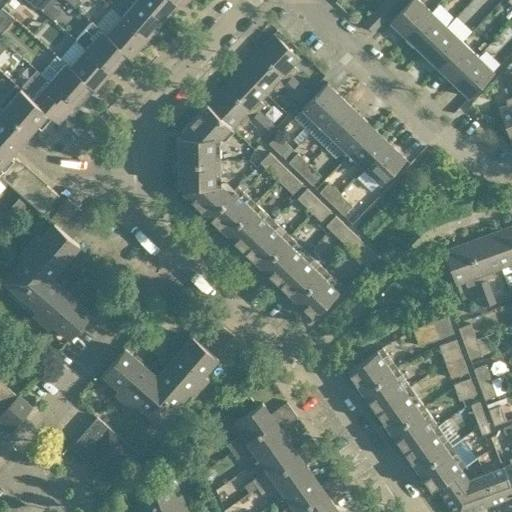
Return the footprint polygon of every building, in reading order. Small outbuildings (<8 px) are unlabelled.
[(42,0),(37,6),(53,19),(61,10),(52,2),(53,0),(42,0)] [(140,0),(136,0),(123,16),(147,37),(163,19),(140,0)] [(177,0),(140,0),(163,19),(179,1),(177,0)] [(384,0),(364,22),(373,30),(401,0),(384,0)] [(409,0),(390,20),(406,36),(431,10),(419,0),(409,0)] [(406,36),(422,51),(446,25),(431,10),(406,36)] [(123,16),(107,34),(131,55),(147,37),(123,16)] [(91,21),(75,39),(86,48),(95,56),(111,70),(126,52),(131,56),(131,55),(107,34),(91,21)] [(422,51),(438,66),(462,40),(446,25),(422,51)] [(274,33),(257,50),(305,96),(309,92),(292,76),(298,69),(294,65),(300,58),(274,33)] [(438,66),(453,81),(478,55),(462,40),(438,66)] [(86,48),(70,67),(95,89),(111,70),(86,48)] [(257,50),(241,68),(267,93),(273,87),(277,91),(283,84),(301,101),(305,96),(257,50)] [(70,67),(57,55),(42,72),(80,106),(95,89),(70,67)] [(478,55),(453,81),(469,96),(494,71),(478,55)] [(42,72),(37,68),(20,87),(47,111),(59,121),(67,111),(72,115),(80,106),(42,72)] [(241,68),(224,85),(272,130),(276,127),(259,110),(265,104),(261,100),(267,93),(241,68)] [(511,140),(511,73),(511,70),(506,72),(511,88),(511,94),(505,97),(508,104),(498,107),(511,141),(511,140)] [(302,108),(318,123),(343,97),(327,82),(302,108)] [(0,109),(0,143),(11,153),(20,142),(29,132),(31,133),(35,129),(33,127),(47,111),(20,87),(16,83),(0,101),(0,106),(2,108),(0,109)] [(224,85),(208,103),(234,128),(240,121),(244,126),(250,119),(268,135),(272,130),(224,85)] [(318,123),(334,138),(358,112),(343,97),(318,123)] [(183,190),(204,211),(226,187),(221,183),(220,136),(230,126),(233,128),(234,128),(208,103),(182,130),(182,135),(179,136),(179,157),(176,157),(177,158),(177,163),(177,164),(179,164),(179,185),(183,185),(183,190)] [(339,154),(344,159),(374,127),(358,112),(334,138),(344,148),(339,154)] [(356,160),(365,168),(390,142),(374,127),(344,159),(351,165),(356,160)] [(277,134),(269,143),(281,153),(285,157),(293,148),(289,145),(277,134)] [(390,142),(365,168),(381,183),(406,158),(390,142)] [(0,143),(0,174),(15,157),(11,153),(0,143)] [(288,169),(270,152),(261,161),(279,179),(288,169)] [(309,163),(297,152),(289,162),(300,173),(309,163)] [(59,195),(15,157),(0,174),(0,175),(21,193),(10,206),(16,212),(28,199),(43,213),(59,195)] [(313,185),(322,175),(309,163),(300,173),(313,185)] [(293,192),(302,183),(288,169),(279,179),(293,192)] [(319,191),(332,203),(341,193),(328,182),(319,191)] [(273,219),(238,185),(231,192),(226,187),(204,211),(224,230),(223,232),(224,233),(224,232),(227,235),(227,236),(228,236),(229,235),(244,249),(273,219)] [(321,201),(307,188),(298,197),(313,211),(321,201)] [(341,193),(332,203),(344,214),(353,205),(341,193)] [(73,238),(90,217),(68,197),(50,218),(55,222),(41,238),(36,234),(21,252),(25,256),(4,280),(36,308),(32,312),(50,328),(54,323),(70,337),(93,312),(52,276),(80,244),(73,238)] [(321,219),(330,210),(321,201),(313,211),(321,219)] [(363,228),(371,235),(387,217),(380,210),(363,228)] [(356,234),(335,215),(326,225),(347,245),(356,234)] [(244,249),(259,263),(257,265),(258,266),(259,266),(262,270),(264,268),(279,282),(308,252),(273,219),(244,249)] [(511,225),(489,233),(502,267),(510,263),(511,267),(511,225)] [(489,233),(467,241),(490,303),(496,301),(487,278),(495,275),(493,270),(502,267),(489,233)] [(368,265),(377,255),(356,234),(347,245),(368,265)] [(467,241),(444,250),(451,269),(456,283),(465,280),(468,285),(475,283),(483,306),(490,303),(467,241)] [(279,282),(294,297),(292,298),(293,299),(296,301),(296,302),(297,303),(299,301),(314,316),(343,285),(308,252),(279,282)] [(414,328),(420,345),(454,333),(448,316),(414,328)] [(470,323),(458,327),(464,343),(476,338),(470,323)] [(226,364),(244,343),(233,333),(221,324),(204,344),(193,335),(158,375),(125,347),(103,373),(119,387),(115,391),(133,406),(137,402),(161,423),(189,391),(194,395),(209,377),(204,373),(218,357),(226,364)] [(440,344),(446,360),(462,354),(456,338),(440,344)] [(476,338),(464,343),(470,358),(482,354),(476,338)] [(411,386),(383,346),(348,370),(361,388),(359,389),(359,390),(360,389),(362,393),(363,394),(365,393),(376,410),(411,386)] [(452,376),(468,371),(462,354),(446,360),(452,376)] [(485,363),(474,368),(479,383),(491,379),(485,363)] [(476,394),(470,378),(454,384),(460,400),(476,394)] [(0,420),(12,431),(32,407),(18,394),(18,395),(0,379),(0,420)] [(491,379),(479,383),(485,399),(497,394),(491,379)] [(376,410),(388,427),(386,428),(387,429),(388,429),(390,432),(389,433),(390,434),(392,432),(404,449),(438,425),(411,386),(376,410)] [(227,444),(232,451),(293,408),(287,401),(271,413),(263,402),(234,422),(242,433),(227,444)] [(479,401),(471,404),(477,419),(484,416),(479,401)] [(500,404),(489,409),(495,424),(506,420),(500,404)] [(252,448),(259,458),(288,438),(281,427),(298,415),(293,408),(232,451),(238,458),(252,448)] [(72,446),(113,483),(140,453),(98,416),(72,446)] [(477,419),(482,434),(490,431),(484,416),(477,419)] [(438,425),(404,449),(416,466),(414,468),(415,469),(415,468),(418,471),(417,472),(418,473),(420,472),(431,488),(436,485),(461,467),(466,464),(476,456),(463,437),(452,445),(438,425)] [(511,462),(511,463),(503,466),(511,492),(511,430),(510,432),(509,432),(511,440),(511,457),(510,458),(511,462)] [(252,479),(257,486),(317,444),(312,436),(296,448),(288,438),(259,458),(267,469),(252,479)] [(278,483),(285,493),(313,473),(306,463),(323,451),(317,444),(257,486),(263,494),(278,483)] [(469,479),(461,467),(436,485),(455,511),(465,511),(511,494),(511,492),(503,466),(469,479)] [(280,511),(295,511),(343,479),(337,471),(320,483),(313,473),(285,493),(292,504),(280,511)] [(188,511),(181,492),(175,494),(168,474),(136,487),(146,511),(188,511)] [(252,479),(244,485),(249,492),(257,486),(252,479)] [(343,479),(295,511),(334,511),(338,509),(331,498),(348,486),(343,479)]
